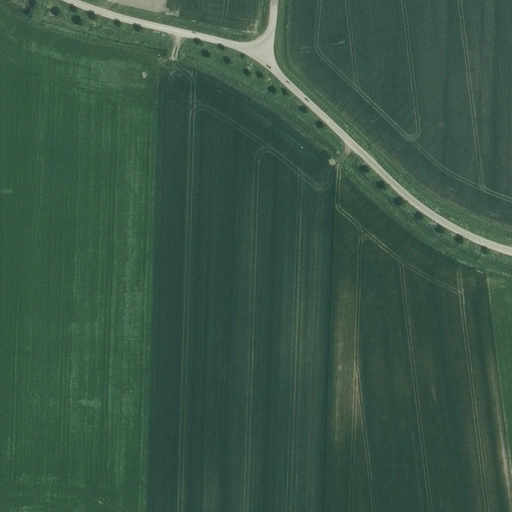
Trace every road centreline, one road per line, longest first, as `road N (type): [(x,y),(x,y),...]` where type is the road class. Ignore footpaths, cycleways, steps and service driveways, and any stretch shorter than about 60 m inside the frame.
road 1 (unclassified): [(511,252),(463,233),(406,196),(259,57)]
road 2 (unclassified): [(259,57),(68,0)]
